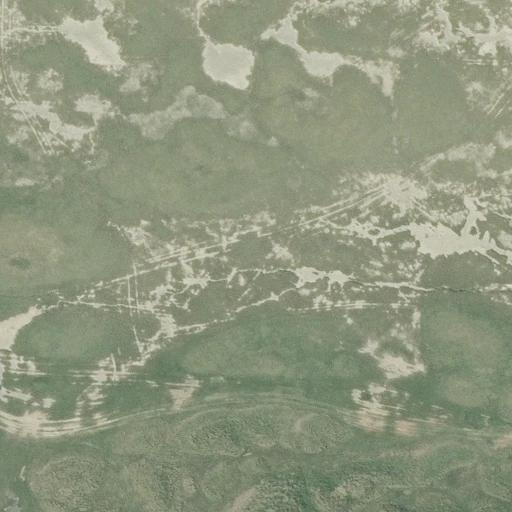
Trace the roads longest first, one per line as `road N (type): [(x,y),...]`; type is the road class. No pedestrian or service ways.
road 1 (track): [(511,440),(386,404),(266,389),(44,408),(0,399)]
road 2 (track): [(145,396),(116,245),(57,189),(6,94),(0,63)]
